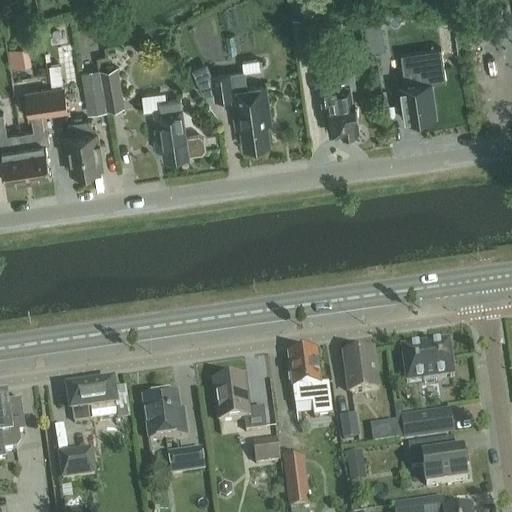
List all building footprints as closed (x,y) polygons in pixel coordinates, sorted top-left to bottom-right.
[(295,41),(311,38),(307,16),(311,15),(309,0),(289,0),(292,17),(292,18),(295,41)] [(396,21),(381,25),(386,45),(401,41),(396,21)] [(431,83),(446,81),(442,48),(401,54),(404,75),(402,75),(403,86),(400,86),(405,121),(435,116),(431,83)] [(263,60),(245,62),(246,73),(264,72),(263,60)] [(265,117),(270,116),(266,85),(246,88),(244,72),(213,76),(208,64),(194,71),(204,94),(215,92),(216,99),(232,97),(237,129),(241,128),(244,147),(268,143),(268,140),(272,139),(271,128),(266,128),(265,117)] [(101,69),(107,111),(124,109),(117,67),(101,69)] [(107,111),(101,69),(81,72),(88,114),(107,111)] [(352,133),(354,131),(358,130),(357,119),(357,114),(359,112),(358,106),(355,105),(355,100),(353,101),(351,89),(356,88),(354,72),(317,77),(320,97),(323,97),(327,121),(328,120),(330,134),(340,132),(340,133),(344,132),(347,134),(352,133)] [(68,112),(64,87),(26,92),(30,118),(33,118),(35,130),(7,135),(4,112),(0,113),(0,164),(2,164),(5,183),(50,176),(45,143),(49,143),(47,129),(44,115),(68,112)] [(200,136),(186,138),(181,99),(160,102),(161,109),(154,110),(158,139),(154,140),(156,150),(162,149),(164,159),(189,156),(189,155),(202,153),(205,149),(204,139),(200,136)] [(100,156),(102,155),(100,141),(98,142),(96,131),(93,131),(91,119),(68,123),(70,136),(66,137),(71,172),(102,168),(100,156)] [(449,341),(401,348),(406,383),(424,380),(424,383),(436,381),(436,379),(454,376),(449,341)] [(292,385),(295,402),(296,407),(312,405),(314,418),(332,415),(331,406),(328,385),(320,386),(315,353),(288,357),(291,376),(288,377),(289,385),(292,385)] [(377,391),(371,353),(344,357),(349,395),(377,391)] [(245,433),(265,430),(263,410),(248,412),(244,379),(213,383),(218,423),(243,420),(245,433)] [(87,409),(115,405),(112,384),(68,390),(71,411),(73,410),(74,423),(89,421),(87,409)] [(149,442),(186,436),(184,421),(180,422),(176,395),(143,400),(149,442)] [(0,463),(3,463),(2,452),(15,450),(21,445),(19,434),(24,434),(24,435),(25,435),(20,400),(19,400),(19,401),(6,403),(5,399),(1,400),(0,398),(0,463)] [(402,418),(405,440),(452,433),(449,411),(402,418)] [(357,416),(341,419),(344,442),(360,439),(357,416)] [(255,464),(280,461),(277,439),(252,442),(255,464)] [(437,455),(435,441),(408,445),(411,468),(423,467),(426,486),(467,481),(465,467),(468,466),(466,452),(463,453),(463,451),(437,455)] [(90,450),(58,455),(62,479),(94,475),(90,450)] [(171,475),(204,471),(201,450),(168,455),(171,475)] [(362,452),(347,454),(349,471),(365,468),(362,452)] [(298,475),(286,477),(290,507),(309,505),(306,486),(300,487),(298,475)] [(66,488),(71,508),(80,506),(75,486),(66,488)] [(424,511),(423,502),(394,506),(394,511),(424,511)]
